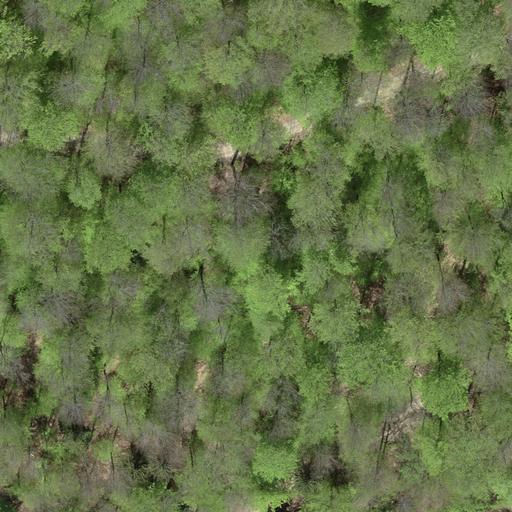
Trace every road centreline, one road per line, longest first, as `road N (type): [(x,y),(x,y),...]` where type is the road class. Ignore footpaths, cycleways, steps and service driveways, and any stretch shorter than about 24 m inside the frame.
road 1 (track): [(511,27),(225,146),(175,154),(91,138),(0,142)]
road 2 (track): [(250,511),(511,346)]
